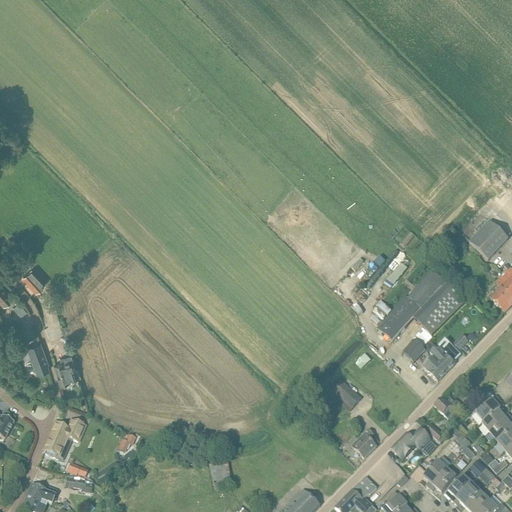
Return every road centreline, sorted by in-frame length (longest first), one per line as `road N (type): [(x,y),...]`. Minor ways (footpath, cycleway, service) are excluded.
road 1 (unclassified): [(327,511),(511,321)]
road 2 (residential): [(46,428),(57,389),(51,366),(36,318),(0,275)]
